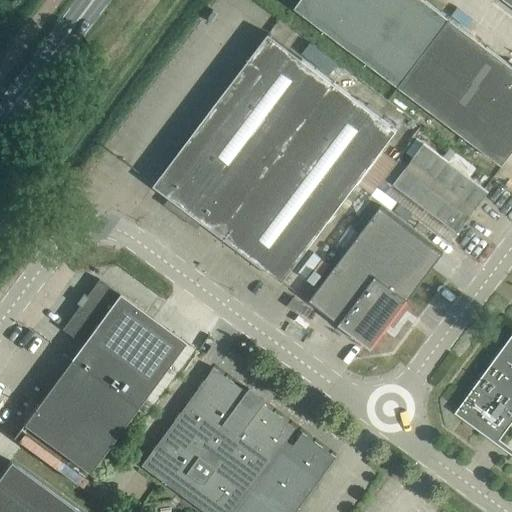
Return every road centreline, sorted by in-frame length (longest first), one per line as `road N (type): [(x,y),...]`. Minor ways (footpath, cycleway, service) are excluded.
road 1 (unclassified): [(0,322),(63,239),(82,228),(121,230),(383,418)]
road 2 (unclassified): [(383,418),(511,247)]
road 3 (tertiary): [(0,125),(96,0)]
road 4 (unclassified): [(506,511),(383,418)]
